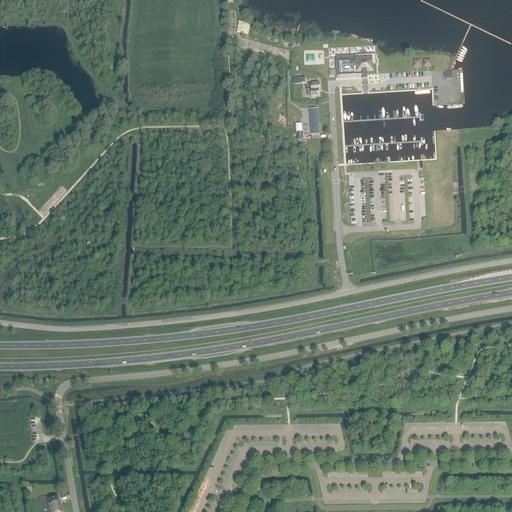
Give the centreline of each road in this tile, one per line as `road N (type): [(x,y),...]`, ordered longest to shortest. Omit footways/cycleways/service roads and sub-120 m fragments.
road 1 (tertiary): [(76,511),(58,404),(70,383),(250,360),(511,308)]
road 2 (tertiary): [(0,322),(63,329),(210,317),(511,260)]
road 3 (trunk): [(0,366),(206,351),(511,292)]
road 4 (trunk): [(511,277),(205,334),(0,345)]
road 5 (unclassified): [(233,511),(248,479),(264,466),(511,462)]
